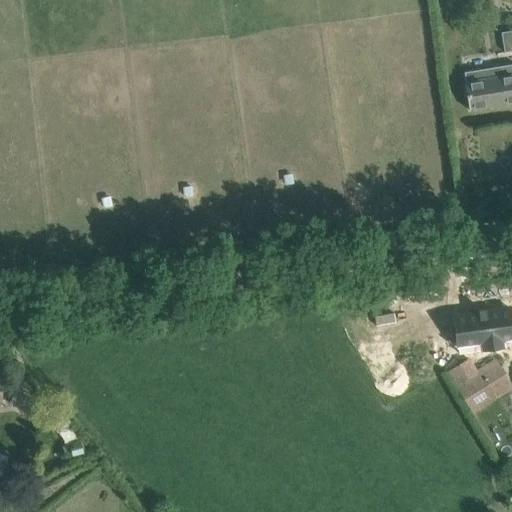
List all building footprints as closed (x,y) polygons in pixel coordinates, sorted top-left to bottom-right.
[(511,31),(502,33),(503,42),(504,52),(511,51),(511,31)] [(511,101),(511,62),(464,71),(470,108),(511,101)] [(511,319),(510,308),(454,316),(460,357),(493,353),(490,336),(511,333),(511,319)] [(468,359),(449,370),(468,402),(474,411),(511,387),(506,378),(495,361),(476,373),(468,359)] [(36,400),(17,389),(9,403),(28,414),(36,400)]
